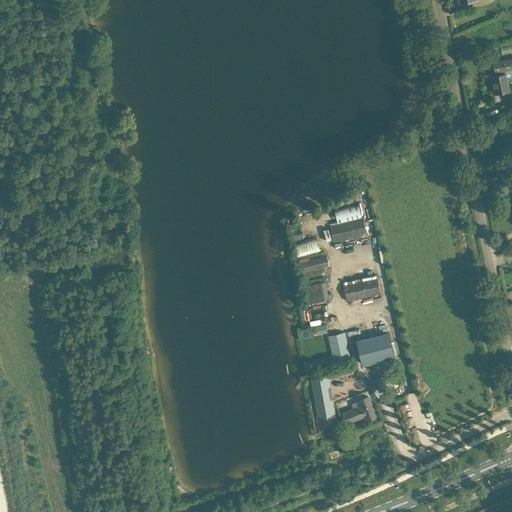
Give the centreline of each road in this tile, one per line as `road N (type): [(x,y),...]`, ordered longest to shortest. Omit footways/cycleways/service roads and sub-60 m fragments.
road 1 (unclassified): [(511,376),(434,0)]
road 2 (unclassified): [(511,414),(418,455),(403,442),(381,391)]
road 3 (primary): [(384,511),(511,460)]
